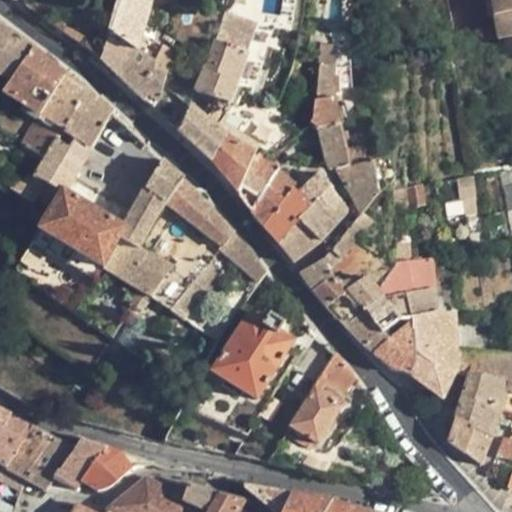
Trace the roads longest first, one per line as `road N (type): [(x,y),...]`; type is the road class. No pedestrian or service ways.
road 1 (residential): [(0,4),(173,148),(483,511)]
road 2 (residential): [(432,511),(206,464)]
road 3 (residential): [(206,464),(48,422),(0,397)]
